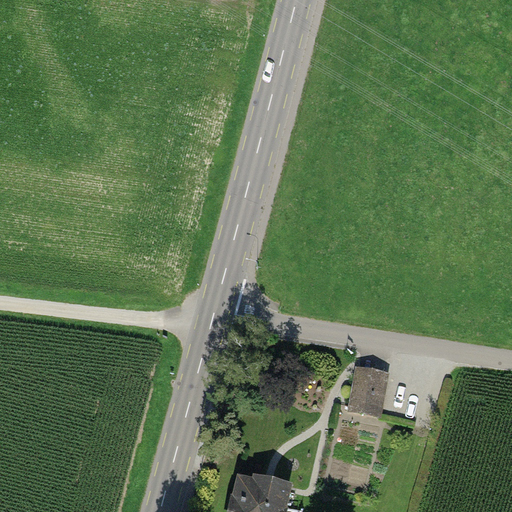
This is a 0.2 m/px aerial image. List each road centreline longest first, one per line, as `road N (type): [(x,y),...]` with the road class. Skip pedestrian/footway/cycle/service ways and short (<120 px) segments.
road 1 (tertiary): [(215,310),(297,0)]
road 2 (unclassified): [(215,310),(511,361)]
road 3 (unclassified): [(0,302),(210,330)]
road 4 (tertiary): [(161,511),(210,330)]
